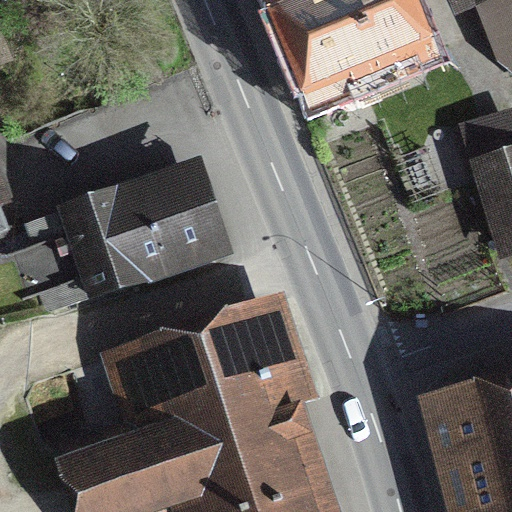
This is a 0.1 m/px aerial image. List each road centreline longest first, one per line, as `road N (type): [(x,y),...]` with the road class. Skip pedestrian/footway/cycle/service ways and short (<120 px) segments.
road 1 (secondary): [(348,359),(199,0)]
road 2 (residential): [(511,318),(348,359)]
road 3 (secondary): [(399,511),(348,359)]
